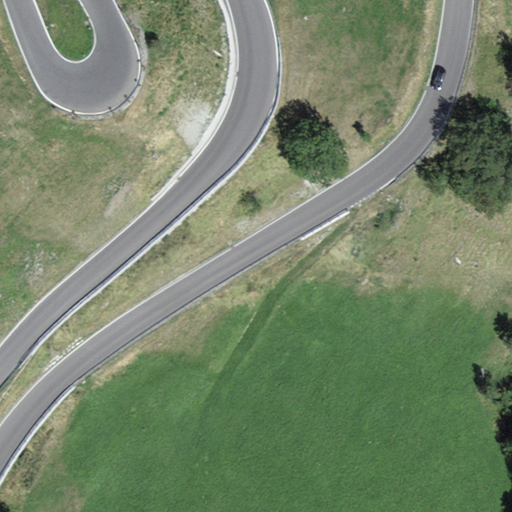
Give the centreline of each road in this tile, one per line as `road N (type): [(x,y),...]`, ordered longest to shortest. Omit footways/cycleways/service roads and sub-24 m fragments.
road 1 (tertiary): [(458,0),(439,93),(395,158),(106,341),(47,390),(0,450)]
road 2 (tertiary): [(0,366),(232,139),(257,75),(245,0)]
road 3 (tertiary): [(97,0),(116,58),(109,76),(81,86),(51,70),(18,0)]
